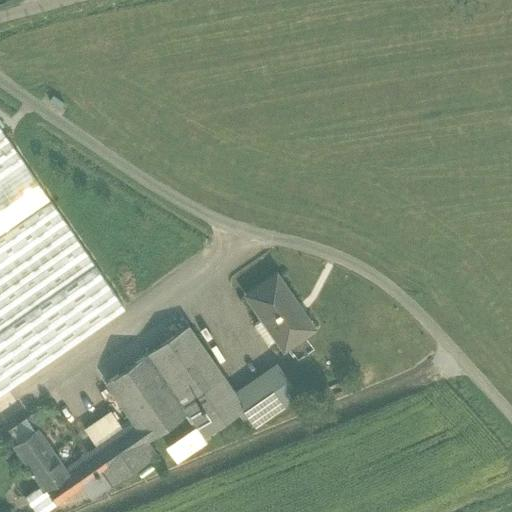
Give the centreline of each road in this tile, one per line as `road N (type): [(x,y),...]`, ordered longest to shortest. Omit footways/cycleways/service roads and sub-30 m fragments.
road 1 (unclassified): [(511,424),(375,276),(317,250),(235,233),(175,204),(0,75)]
road 2 (track): [(0,424),(235,249),(235,233)]
